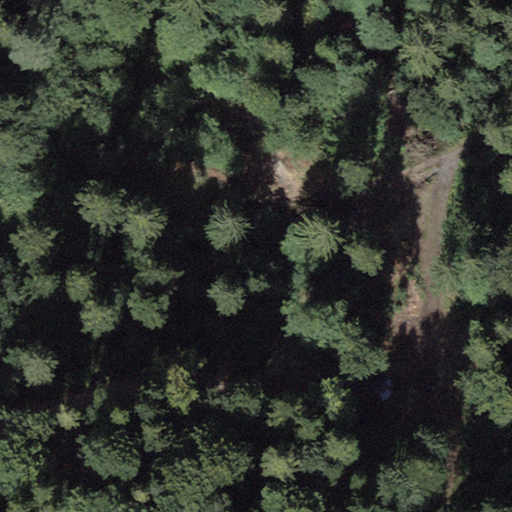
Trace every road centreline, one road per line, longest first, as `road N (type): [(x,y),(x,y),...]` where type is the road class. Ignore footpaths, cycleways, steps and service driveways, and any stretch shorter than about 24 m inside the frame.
road 1 (track): [(0,426),(147,383),(244,387),(284,373),(346,379),(435,359)]
road 2 (track): [(435,359),(435,227),(445,178),(468,145),(511,112)]
